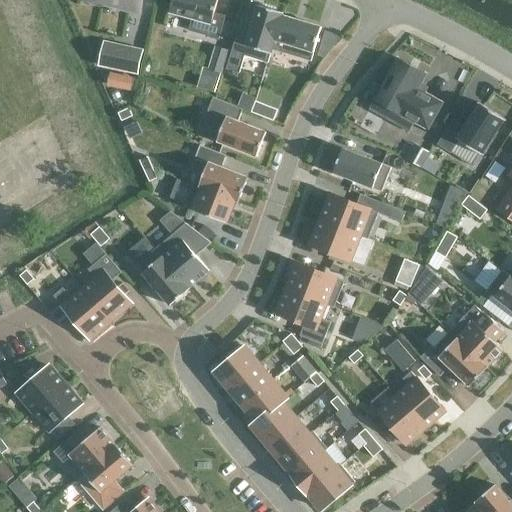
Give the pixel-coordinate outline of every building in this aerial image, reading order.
[(87,0),(138,11),(140,0),(87,0)] [(171,0),(168,13),(209,24),(206,36),(218,39),(225,16),(214,13),(217,0),(171,0)] [(235,40),(226,69),(239,73),(244,56),(267,63),(282,13),(258,6),(246,43),(235,40)] [(267,63),(271,50),(310,62),(321,28),(282,16),(282,13),(267,63)] [(99,66),(136,74),(141,50),(124,46),(122,52),(103,48),(99,66)] [(216,47),(208,70),(220,74),(227,50),(216,47)] [(374,101),(369,110),(384,119),(390,109),(427,130),(442,103),(417,89),(425,75),(397,59),(374,100),(374,101)] [(217,115),(208,138),(256,157),(266,133),(237,122),(242,109),(213,98),(207,111),(210,112),(217,115)] [(481,155),(504,119),(479,104),(464,128),(453,121),(438,145),(450,152),(458,140),(481,155)] [(128,108),(118,113),(121,121),(132,116),(128,108)] [(247,178),(221,168),(225,156),(200,146),(194,159),(207,164),(199,185),(193,183),(193,184),(238,201),(247,178)] [(391,168),(342,149),(333,173),(381,192),(391,168)] [(411,149),(405,160),(419,168),(425,157),(411,149)] [(139,160),(144,171),(152,167),(147,157),(139,160)] [(495,162),(485,176),(494,182),(504,169),(495,162)] [(152,167),(144,171),(149,182),(157,178),(152,167)] [(238,202),(238,201),(193,184),(184,207),(227,224),(236,201),(238,202)] [(511,188),(497,210),(511,220),(511,188)] [(320,220),(368,239),(378,213),(330,195),(320,220)] [(468,196),(461,205),(480,220),(487,210),(468,196)] [(367,239),(368,239),(320,220),(310,245),(349,261),(359,236),(367,239)] [(185,223),(154,250),(188,289),(189,289),(189,288),(209,271),(196,256),(211,243),(185,224),(185,223)] [(90,235),(100,247),(109,239),(99,227),(90,235)] [(445,258),(457,237),(446,231),(435,252),(445,258)] [(136,266),(169,305),(188,289),(154,250),(136,266)] [(110,321),(131,303),(112,281),(121,272),(105,254),(88,270),(95,279),(83,289),(110,321)] [(404,259),(400,270),(414,276),(419,265),(404,259)] [(296,263),(286,288),(334,307),(344,282),(296,263)] [(441,282),(426,268),(411,291),(422,302),(441,282)] [(410,287),(414,276),(400,270),(395,281),(410,287)] [(486,291),(511,310),(511,279),(501,271),(486,291)] [(501,271),(511,279),(511,273),(510,277),(502,271),(501,271)] [(89,339),(110,321),(83,289),(72,299),(62,288),(53,296),(63,307),(62,307),(89,339)] [(334,308),(334,307),(286,288),(276,314),(304,325),(299,336),(322,345),(330,323),(319,318),(325,305),(334,308)] [(399,291),(392,301),(400,306),(406,296),(399,291)] [(474,305),(466,314),(495,342),(504,332),(487,316),(486,317),(474,305)] [(495,342),(466,314),(448,332),(486,368),(487,367),(503,350),(495,342)] [(432,349),(430,347),(420,358),(440,376),(449,367),(469,386),(486,368),(448,332),(432,349)] [(291,334),(282,341),(293,355),(302,347),(291,334)] [(396,340),(384,350),(403,372),(415,361),(396,340)] [(229,389),(259,364),(244,347),(214,372),(229,389)] [(363,356),(357,350),(348,358),(354,364),(363,356)] [(243,406),(272,381),(259,364),(229,389),(243,406)] [(302,369),(309,378),(316,373),(309,364),(302,369)] [(423,365),(417,371),(425,380),(431,375),(423,365)] [(17,393),(33,412),(65,385),(48,366),(17,393)] [(411,372),(402,379),(408,386),(401,392),(397,396),(407,407),(425,428),(444,411),(411,372)] [(316,373),(309,378),(317,387),(324,382),(316,373)] [(252,426),(286,398),(272,381),(243,406),(256,421),(251,425),(252,426)] [(81,404),(65,385),(33,412),(49,431),(81,404)] [(338,411),(344,405),(337,396),(330,402),(338,411)] [(397,396),(378,412),(405,444),(425,428),(407,407),(397,396)] [(286,398),(252,426),(265,443),(295,418),(282,402),(287,398),(286,398)] [(344,405),(338,411),(345,420),(352,414),(344,405)] [(279,459),(313,432),(312,431),(308,434),(295,418),(265,443),(279,459)] [(54,452),(77,480),(117,446),(116,445),(116,446),(100,427),(85,440),(78,431),(54,452)] [(366,444),(372,438),(365,429),(358,435),(366,444)] [(292,477),(327,448),(313,432),(279,459),(293,475),(292,476),(292,477)] [(382,449),(372,438),(366,444),(363,446),(373,457),(382,449)] [(8,449),(1,439),(0,440),(0,452),(1,454),(8,449)] [(133,465),(117,446),(77,480),(78,480),(85,474),(101,493),(133,465)] [(327,448),(292,477),(306,493),(340,465),(340,464),(336,467),(323,452),(327,449),(327,448)] [(340,465),(306,493),(306,494),(307,493),(321,510),(355,482),(340,465)] [(511,511),(511,505),(494,485),(475,501),(484,511),(511,511)] [(158,511),(148,499),(135,511),(125,499),(110,511),(158,511)] [(484,511),(475,501),(474,502),(476,504),(466,511),(484,511)] [(29,511),(39,511),(41,511),(33,502),(26,508),(29,511)]
